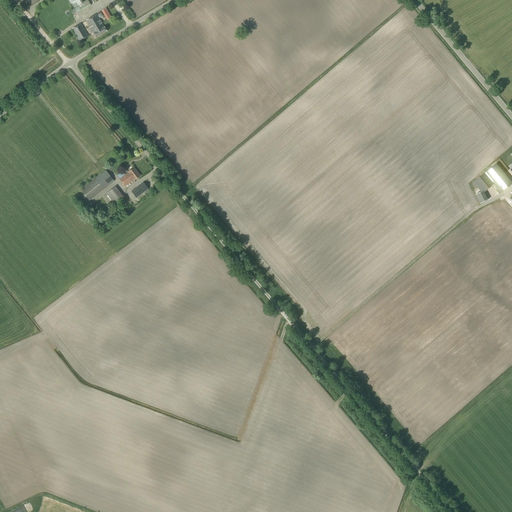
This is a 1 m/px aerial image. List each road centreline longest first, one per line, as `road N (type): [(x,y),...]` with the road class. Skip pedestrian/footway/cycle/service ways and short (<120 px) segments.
road 1 (track): [(454,511),(171,183)]
road 2 (track): [(215,511),(287,316)]
road 3 (unclassified): [(171,183),(69,62)]
road 4 (unclassified): [(511,114),(414,0)]
road 5 (unclassified): [(69,62),(173,0)]
